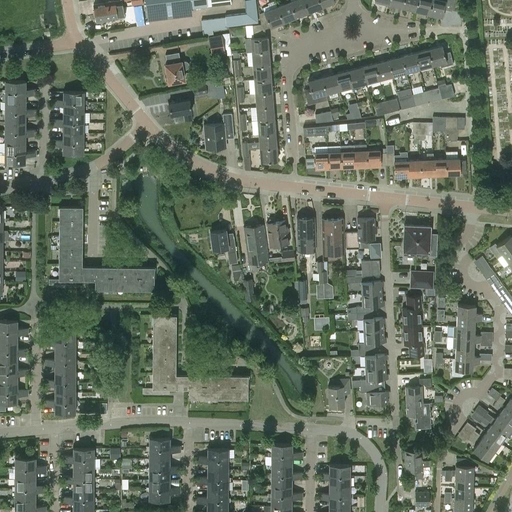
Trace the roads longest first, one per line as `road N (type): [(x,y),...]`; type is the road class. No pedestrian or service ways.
road 1 (residential): [(436,511),(441,453),(460,423),(457,403),(467,393),(482,394),(494,370),(498,308),(462,269),(471,208)]
road 2 (residential): [(398,487),(383,198)]
road 3 (residential): [(311,430),(149,422),(54,429)]
road 4 (residential): [(383,198),(229,177),(176,152),(148,124)]
road 5 (residential): [(293,161),(292,45),(307,30),(353,15)]
road 6 (residential): [(379,511),(381,477),(371,450),(346,432),(311,430)]
